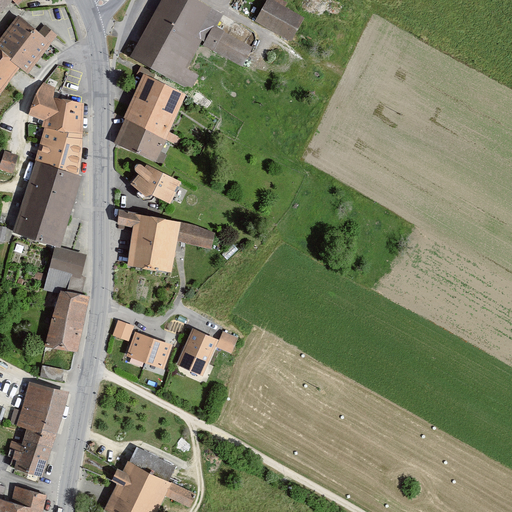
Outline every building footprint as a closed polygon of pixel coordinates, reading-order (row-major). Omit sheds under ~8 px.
[(14,8),(20,0),(0,0),(0,9),(6,2),(14,8)] [(218,17),(184,0),(157,0),(126,59),(188,91),(196,77),(183,70),(197,44),(202,46),(212,28),(218,17)] [(299,17),(272,1),(258,23),(286,40),(299,17)] [(34,35),(12,17),(0,32),(0,54),(16,68),(24,75),(55,37),(43,27),(34,35)] [(212,28),(202,46),(240,66),(250,48),(212,28)] [(0,87),(16,68),(0,54),(0,87)] [(186,95),(144,74),(125,118),(166,140),(186,95)] [(51,87),(39,84),(27,96),(22,117),(40,122),(40,129),(79,133),(79,104),(50,100),(51,87)] [(156,162),(166,140),(125,118),(115,144),(156,162)] [(79,133),(40,129),(31,161),(77,177),(79,133)] [(0,166),(0,168),(14,172),(20,154),(5,149),(0,166)] [(77,177),(31,161),(7,233),(54,248),(77,177)] [(175,183),(138,165),(126,182),(140,196),(143,195),(164,204),(175,183)] [(179,223),(118,210),(115,224),(127,228),(122,267),(166,272),(172,241),(208,248),(210,233),(179,223)] [(49,251),(44,269),(42,286),(54,289),(79,295),(83,276),(77,274),(81,259),(49,251)] [(84,296),(79,295),(54,289),(43,345),(72,352),(84,296)] [(132,334),(116,327),(108,345),(124,352),(132,334)] [(215,339),(188,328),(172,366),(197,376),(215,339)] [(168,352),(136,340),(127,364),(158,377),(168,352)] [(63,393),(25,382),(14,427),(23,430),(21,440),(49,448),(63,393)] [(41,478),(49,448),(21,440),(20,446),(10,442),(5,458),(11,460),(9,469),(41,478)] [(171,467),(132,448),(119,473),(112,469),(106,482),(111,485),(101,511),(103,511),(154,511),(161,497),(186,508),(193,494),(163,481),(171,467)] [(40,511),(44,496),(11,488),(9,497),(0,494),(0,493),(1,485),(0,484),(0,511),(40,511)]
